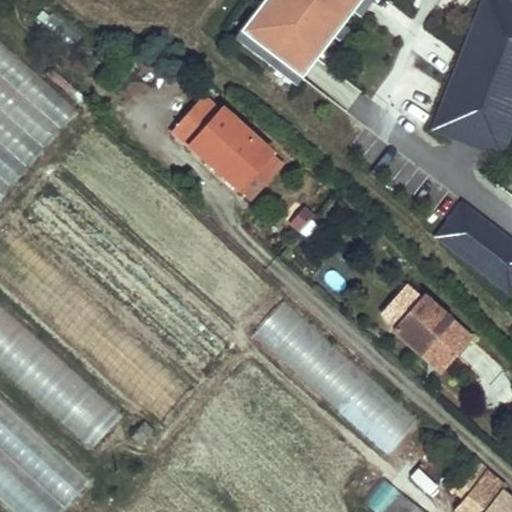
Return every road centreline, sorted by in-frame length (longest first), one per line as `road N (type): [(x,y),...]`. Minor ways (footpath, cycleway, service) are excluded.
road 1 (unknown): [(511,460),(279,262),(199,187),(137,111)]
road 2 (unclassified): [(511,223),(359,107)]
